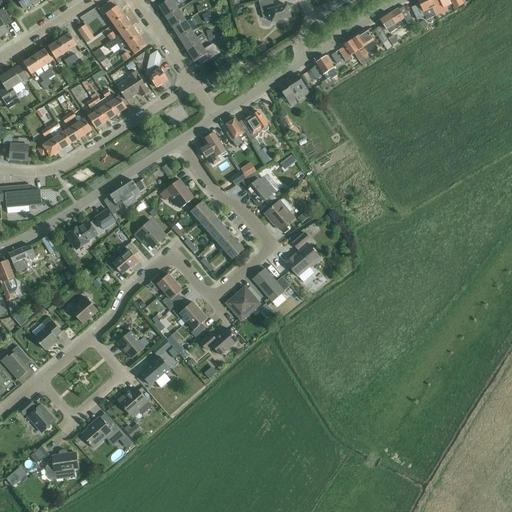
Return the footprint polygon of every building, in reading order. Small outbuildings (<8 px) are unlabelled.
[(17,0),(24,10),(32,4),(34,6),(38,3),(37,1),(36,0),(17,0)] [(167,18),(179,10),(172,0),(169,0),(159,7),(167,18)] [(261,0),(258,1),(263,18),(270,16),(272,22),(290,17),(287,5),(275,9),(272,0),(261,0)] [(434,11),(428,0),(417,0),(419,4),(412,8),(418,20),(425,17),(427,21),(436,16),(434,11)] [(428,0),(437,18),(448,12),(445,7),(451,4),(448,0),(428,0)] [(460,0),(449,0),(454,8),(462,5),(460,0)] [(99,6),(83,17),(89,25),(104,13),(99,6)] [(113,25),(125,17),(117,7),(106,15),(113,25)] [(380,21),(386,30),(388,29),(391,33),(398,29),(395,24),(396,24),(404,18),(407,22),(408,25),(414,21),(412,19),(405,7),(399,11),(398,10),(398,9),(390,15),(380,21)] [(0,10),(0,37),(9,32),(6,27),(13,22),(4,8),(0,10)] [(179,10),(167,18),(174,29),(186,21),(179,10)] [(206,23),(212,20),(209,12),(202,16),(206,23)] [(132,27),(125,17),(113,25),(120,35),(132,27)] [(425,20),(420,23),(423,29),(428,26),(425,20)] [(186,21),(174,29),(181,40),(193,32),(186,21)] [(85,27),(78,32),(87,44),(94,39),(85,27)] [(120,35),(116,38),(110,42),(106,45),(109,51),(118,45),(121,50),(128,45),(139,37),(132,27),(120,35)] [(374,31),(382,44),(388,40),(379,27),(374,31)] [(363,57),(367,64),(371,61),(367,54),(377,47),(373,41),(374,41),(367,30),(352,40),(363,57)] [(193,32),(181,40),(188,51),(200,44),(206,39),(203,35),(197,39),(193,32)] [(110,42),(116,38),(112,33),(106,37),(110,42)] [(70,34),(59,41),(67,53),(72,49),(77,46),(70,34)] [(398,42),(393,36),(388,39),(393,46),(398,42)] [(146,47),(139,37),(128,45),(135,55),(146,47)] [(363,57),(352,40),(343,46),(344,47),(339,51),(345,59),(345,60),(347,62),(352,58),(350,55),(354,53),(359,60),(363,67),(367,64),(363,57)] [(66,53),(59,41),(48,48),(56,59),(66,53)] [(263,43),(253,49),(257,56),(267,49),(263,43)] [(204,50),(200,44),(188,51),(195,63),(198,61),(201,65),(218,54),(213,45),(204,50)] [(45,50),(35,57),(42,68),(53,62),(45,50)] [(98,51),(94,54),(100,63),(105,60),(98,51)] [(160,57),(156,51),(149,55),(146,76),(149,76),(156,88),(168,81),(161,69),(160,69),(159,68),(160,57)] [(127,52),(121,57),(125,62),(131,58),(127,52)] [(336,53),(332,56),(338,65),(342,62),(336,53)] [(74,54),(70,58),(73,63),(75,66),(80,63),(78,60),(75,55),(74,54)] [(326,56),(316,63),(324,75),(327,80),(322,83),(325,89),(335,83),(340,80),(338,76),(338,75),(330,62),(326,56)] [(42,68),(35,57),(24,63),(31,75),(42,68)] [(73,63),(70,58),(64,61),(68,67),(73,63)] [(135,66),(132,62),(126,66),(129,70),(135,66)] [(0,79),(6,89),(0,93),(0,94),(6,104),(9,109),(15,106),(12,100),(16,98),(18,97),(17,95),(26,89),(22,82),(28,79),(20,66),(0,78),(0,79)] [(314,68),(303,75),(308,83),(315,78),(316,80),(321,77),(314,68)] [(50,70),(45,74),(48,79),(54,76),(50,70)] [(149,92),(136,72),(129,76),(130,78),(117,87),(126,100),(139,92),(142,97),(149,92)] [(48,79),(45,74),(40,77),(43,82),(40,84),(43,89),(51,84),(50,82),(48,79)] [(298,75),(286,83),(287,85),(279,90),(289,105),(296,100),(294,97),(304,90),(305,92),(308,91),(298,75)] [(102,93),(101,93),(105,99),(106,99),(109,103),(116,115),(127,108),(119,96),(114,100),(111,95),(107,90),(106,90),(102,93)] [(97,96),(92,100),(95,105),(101,102),(97,96)] [(98,110),(95,105),(92,100),(86,103),(92,114),(88,117),(95,129),(106,122),(98,110)] [(109,103),(98,110),(106,122),(116,115),(109,103)] [(67,116),(71,122),(76,118),(72,112),(67,116)] [(268,130),(268,127),(267,125),(259,112),(258,113),(255,112),(253,113),(253,116),(244,121),(243,119),(238,123),(244,133),(245,132),(251,141),(258,136),(259,133),(261,131),(265,132),(268,130)] [(71,122),(67,116),(61,119),(65,125),(71,122)] [(287,116),(283,119),(288,128),(293,126),(287,116)] [(305,140),(317,135),(309,117),(297,122),(305,140)] [(84,119),(74,126),(81,137),(92,131),(84,119)] [(243,143),(239,136),(244,133),(235,119),(225,126),(229,133),(227,134),(236,147),(243,143)] [(57,122),(47,129),(50,134),(53,139),(61,151),(71,144),(64,133),(57,122)] [(81,137),(74,126),(64,133),(71,144),(81,137)] [(50,134),(47,129),(41,132),(45,138),(50,134)] [(28,161),(29,146),(18,146),(19,140),(12,140),(13,133),(5,132),(4,145),(11,145),(10,160),(28,161)] [(214,133),(205,139),(208,144),(202,148),(213,165),(220,161),(217,157),(226,151),(214,133)] [(53,139),(37,149),(42,157),(48,153),(50,157),(61,151),(53,139)] [(257,141),(252,144),(258,153),(262,150),(257,141)] [(271,160),(268,154),(261,158),(265,164),(271,160)] [(289,164),(291,167),(296,163),(290,155),(279,163),(283,168),(289,164)] [(232,157),(230,158),(239,171),(241,170),(232,157)] [(247,179),(257,173),(251,163),(241,170),(247,179)] [(167,165),(162,168),(169,179),(174,175),(167,165)] [(241,171),(230,178),(235,186),(246,179),(241,171)] [(303,177),(299,171),(291,177),(295,182),(303,177)] [(275,191),(266,181),(263,184),(259,179),(245,190),(259,206),(272,195),(271,194),(275,191)] [(160,194),(165,201),(171,197),(180,209),(194,199),(179,180),(160,194)] [(133,181),(121,188),(132,205),(137,201),(134,196),(139,192),(145,189),(144,187),(140,181),(135,185),(133,182),(133,181)] [(0,219),(2,220),(0,201),(6,201),(6,208),(33,205),(41,205),(40,190),(31,190),(31,189),(31,185),(30,185),(5,188),(0,188),(0,219)] [(132,205),(121,188),(110,196),(110,197),(103,201),(112,215),(120,210),(118,206),(123,203),(126,208),(132,205)] [(283,199),(278,203),(265,214),(271,221),(273,220),(276,224),(275,224),(280,231),(295,219),(289,212),(292,210),(283,199)] [(199,222),(211,212),(202,202),(191,212),(199,222)] [(154,209),(150,213),(154,218),(158,214),(154,209)] [(108,211),(96,218),(103,229),(115,222),(108,211)] [(219,221),(211,212),(199,222),(207,231),(219,221)] [(298,218),(302,223),(308,218),(304,214),(298,218)] [(219,221),(207,231),(216,241),(227,231),(219,221)] [(165,236),(151,222),(135,236),(145,248),(149,243),(153,247),(165,236)] [(306,229),(312,238),(323,231),(316,222),(306,229)] [(86,242),(97,235),(89,223),(80,229),(78,227),(67,234),(77,250),(87,243),(86,242)] [(180,239),(186,234),(178,225),(173,230),(180,239)] [(227,231),(216,241),(224,250),(235,240),(227,231)] [(294,256),(286,262),(298,277),(303,283),(314,274),(310,269),(308,268),(313,264),(314,266),(321,260),(307,243),(310,240),(305,233),(292,244),(300,252),(294,257),(294,256)] [(53,254),(58,251),(48,235),(41,240),(51,255),(53,254)] [(189,248),(192,245),(187,239),(184,243),(189,248)] [(235,240),(224,250),(232,260),(244,250),(235,240)] [(124,253),(120,257),(130,268),(138,261),(134,256),(138,252),(130,243),(126,247),(122,251),(124,253)] [(197,250),(192,245),(189,248),(193,254),(197,250)] [(26,261),(23,262),(21,260),(29,257),(30,259),(34,258),(30,247),(26,249),(25,247),(9,254),(17,272),(29,267),(26,261)] [(130,268),(120,257),(113,264),(110,261),(106,265),(113,274),(118,270),(122,275),(130,268)] [(205,267),(209,264),(204,259),(200,262),(205,267)] [(5,262),(0,264),(0,280),(8,302),(14,299),(13,297),(12,294),(12,293),(13,293),(14,293),(14,292),(15,292),(15,291),(16,290),(16,289),(17,289),(17,288),(17,287),(17,286),(17,285),(17,284),(7,261),(5,262)] [(214,269),(209,264),(205,267),(210,273),(214,269)] [(277,282),(265,269),(253,280),(273,303),(285,292),(284,292),(290,286),(283,277),(277,282)] [(70,271),(65,274),(69,281),(74,278),(70,271)] [(150,283),(147,286),(151,290),(154,287),(157,291),(161,289),(164,293),(176,283),(169,275),(163,279),(159,275),(150,283)] [(98,276),(92,282),(96,287),(103,282),(98,276)] [(168,297),(163,302),(170,311),(183,300),(178,294),(183,291),(176,283),(164,293),(168,297)] [(226,304),(241,321),(260,304),(245,287),(226,304)] [(71,311),(83,324),(98,311),(86,298),(71,311)] [(183,302),(173,312),(180,320),(184,318),(187,322),(200,310),(193,302),(188,307),(183,302)] [(55,309),(49,303),(45,306),(51,313),(55,309)] [(266,304),(261,308),(269,318),(274,313),(266,304)] [(208,319),(200,310),(187,322),(194,330),(191,333),(196,337),(206,328),(202,324),(208,319)] [(17,314),(12,318),(17,324),(20,327),(27,320),(20,311),(17,314)] [(49,318),(43,323),(46,327),(34,338),(45,351),(58,340),(56,338),(62,332),(49,318)] [(159,321),(154,326),(160,333),(161,333),(161,332),(165,328),(164,327),(159,321)] [(221,356),(238,341),(227,329),(216,339),(211,334),(200,343),(207,351),(212,346),(221,356)] [(118,342),(117,343),(122,350),(123,349),(132,359),(144,349),(145,348),(144,347),(149,344),(144,338),(139,342),(131,331),(118,342)] [(171,336),(167,340),(179,354),(184,350),(171,336)] [(159,356),(171,346),(165,339),(153,350),(159,356)] [(24,364),(29,359),(18,346),(12,351),(14,353),(9,358),(8,356),(3,360),(2,361),(6,366),(18,380),(29,370),(24,364)] [(178,356),(173,349),(169,353),(174,359),(178,356)] [(160,358),(140,374),(150,386),(157,380),(158,382),(164,376),(163,375),(170,369),(160,358)] [(192,359),(188,363),(193,368),(197,365),(192,359)] [(213,367),(205,374),(210,379),(217,372),(213,367)] [(126,395),(118,401),(130,415),(137,409),(138,411),(140,413),(142,415),(149,410),(144,405),(148,402),(144,397),(136,388),(127,396),(126,395)] [(30,400),(19,410),(24,415),(25,414),(28,417),(42,433),(55,422),(41,405),(35,410),(33,407),(35,406),(30,400)] [(93,424),(81,435),(94,449),(106,438),(113,432),(100,417),(92,424),(93,424)] [(136,425),(131,430),(128,426),(124,429),(133,440),(137,437),(136,435),(141,431),(136,425)] [(123,443),(129,438),(125,434),(122,436),(119,439),(123,443)] [(81,435),(75,440),(77,443),(83,438),(81,435)] [(49,455),(42,447),(31,456),(38,465),(49,455)] [(110,458),(115,463),(125,454),(120,449),(110,458)] [(74,469),(78,468),(76,453),(68,455),(67,452),(65,450),(61,451),(59,453),(59,456),(52,457),(53,463),(49,463),(46,468),(47,477),(51,481),(75,477),(74,469)]
